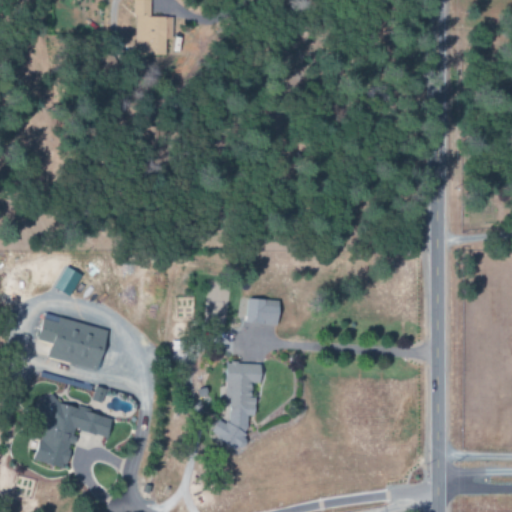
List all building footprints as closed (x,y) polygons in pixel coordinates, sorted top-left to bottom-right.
[(149,0),(134,0),(134,56),(165,56),(165,40),(172,40),(172,18),(150,18),(149,0)] [(245,324),(277,325),(278,300),(246,299),(245,324)] [(36,340),(50,343),(47,359),(97,370),(106,329),(42,315),(36,340)] [(260,364),(237,364),(237,363),(225,363),(223,403),(228,406),(227,422),(216,422),(209,433),(236,450),(244,438),(244,431),(246,428),(247,416),(254,416),(254,397),(250,394),(251,384),(259,384),(260,364)] [(105,389),(95,386),(90,399),(100,402),(105,389)] [(34,461),(65,469),(75,430),(106,438),(111,417),(42,399),(38,416),(45,418),(34,461)]
